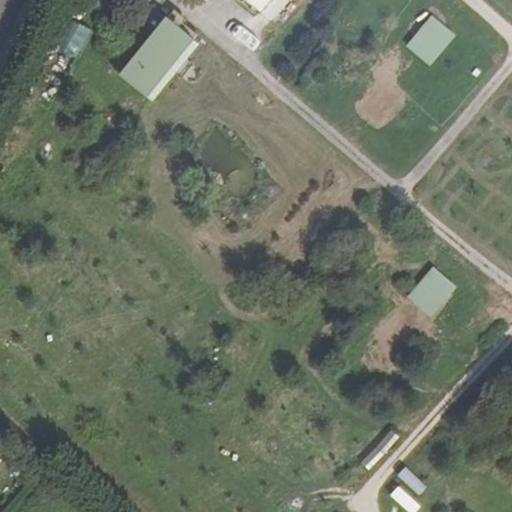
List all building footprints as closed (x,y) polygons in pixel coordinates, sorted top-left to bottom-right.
[(113,0),(88,0),(86,4),(104,15),(113,0)] [(269,0),(243,0),(260,13),(269,0)] [(417,61),(445,31),(422,10),(394,39),(417,61)] [(194,45),(163,20),(114,79),(146,105),(194,45)] [(65,21),(46,81),(69,89),(88,28),(65,21)] [(417,331),(447,303),(425,280),(396,308),(417,331)] [(414,462),(401,478),(418,491),(431,475),(414,462)]
